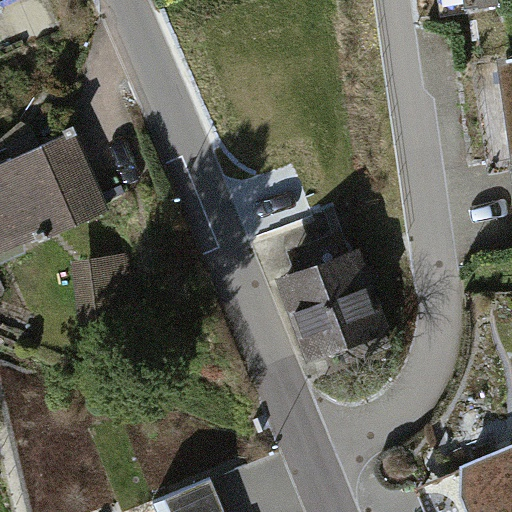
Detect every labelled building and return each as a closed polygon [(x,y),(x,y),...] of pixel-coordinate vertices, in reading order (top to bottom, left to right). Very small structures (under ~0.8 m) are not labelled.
[(511,58),(482,62),(496,161),(511,158),(511,58)] [(12,156),(0,161),(0,248),(37,233),(39,237),(109,207),(73,124),(64,128),(66,133),(40,144),(35,134),(8,146),(12,156)] [(348,357),(387,343),(354,253),(285,278),(312,352),(342,341),(348,357)] [(124,257),(73,262),(79,318),(140,311),(138,292),(128,293),(124,257)] [(511,511),(511,447),(464,467),(463,494),(470,511),(511,511)] [(225,511),(211,477),(154,500),(158,511),(225,511)]
